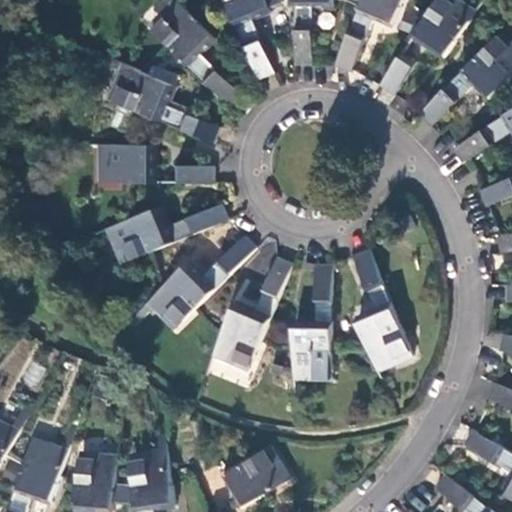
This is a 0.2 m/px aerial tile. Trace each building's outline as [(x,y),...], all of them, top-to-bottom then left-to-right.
[(218,38),(180,0),(176,0),(152,23),(232,105),(245,94),(203,52),(218,38)] [(229,0),(261,79),(276,73),(254,17),(274,9),(271,2),(276,0),(229,0)] [(336,6),(336,0),(298,0),(298,64),(314,65),(315,6),(336,6)] [(394,25),(404,0),(365,0),(338,65),(353,72),(377,17),(394,25)] [(446,56),(478,9),(465,0),(439,0),(416,35),(446,56)] [(511,37),(505,31),(425,111),(436,123),(478,83),(490,97),(511,75),(511,37)] [(406,49),(383,83),(396,93),(420,59),(406,49)] [(178,86),(125,63),(111,96),(216,142),(224,126),(169,104),(178,86)] [(511,109),(456,145),(465,159),(511,128),(511,109)] [(159,144),(102,144),(100,181),(158,181),(159,144)] [(175,181),(216,181),(217,165),(176,164),(175,181)] [(511,175),(484,187),(490,203),(511,193),(511,175)] [(163,206),(111,227),(124,261),(231,219),(225,202),(170,225),(163,206)] [(511,231),(501,234),(503,250),(511,248),(511,231)] [(190,262),(149,302),(176,330),(259,247),(247,236),(206,277),(190,262)] [(359,317),(380,369),(415,355),(373,248),(356,255),(378,310),(359,317)] [(237,304),(216,355),(250,370),(295,262),(279,256),(257,311),(237,304)] [(296,323),(297,378),(335,380),(335,264),(318,265),(318,323),(296,323)] [(511,387),(497,382),(491,398),(511,406),(511,387)] [(0,416),(0,470),(8,455),(23,429),(0,416)] [(177,505),(166,431),(159,432),(161,449),(133,452),(140,511),(159,511),(159,507),(177,505)] [(511,484),(507,493),(511,495),(511,451),(476,431),(467,444),(511,470),(511,484)] [(54,500),(74,448),(37,436),(28,465),(11,511),(29,511),(35,494),(54,500)] [(274,445),(226,474),(245,507),(293,477),(274,445)] [(116,510),(121,455),(82,450),(80,480),(77,511),(94,511),(94,508),(116,510)] [(498,511),(448,474),(438,487),(469,511),(498,511)]
